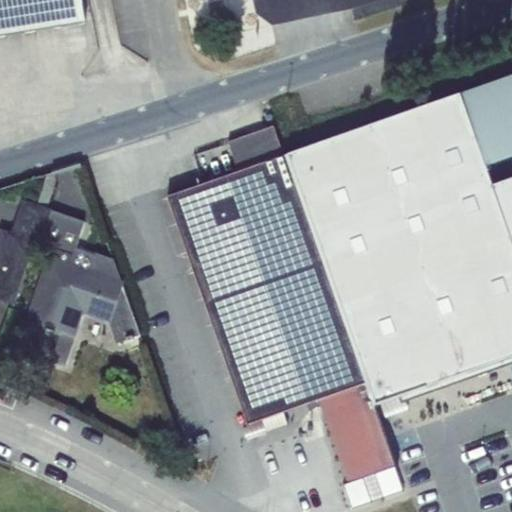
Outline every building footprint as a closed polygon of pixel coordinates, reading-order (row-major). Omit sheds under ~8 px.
[(0,0),(0,37),(85,24),(81,0),(0,0)] [(376,411),(511,361),(511,252),(484,173),(511,163),(511,76),(460,94),(283,157),(376,411)] [(240,172),(283,157),(273,126),(229,142),(240,172)] [(219,150),(200,155),(206,177),(225,173),(219,150)] [(366,383),(283,157),(240,172),(168,198),(248,425),(319,400),(366,383)] [(55,175),(47,177),(38,205),(49,209),(57,185),(55,175)] [(511,183),(495,189),(511,242),(511,183)] [(40,245),(52,210),(49,209),(38,205),(22,200),(11,232),(0,228),(0,229),(0,299),(14,304),(34,243),(40,245)] [(55,259),(120,280),(113,259),(96,253),(95,256),(75,248),(85,222),(52,210),(40,245),(57,251),(55,259)] [(17,350),(66,368),(84,314),(109,323),(122,287),(124,282),(120,280),(55,259),(48,256),(17,350)] [(139,335),(122,287),(109,323),(117,343),(139,335)] [(366,383),(319,400),(348,482),(395,466),(376,411),(366,383)]
